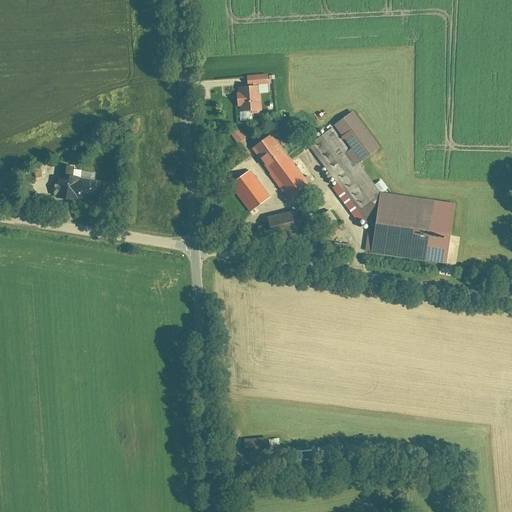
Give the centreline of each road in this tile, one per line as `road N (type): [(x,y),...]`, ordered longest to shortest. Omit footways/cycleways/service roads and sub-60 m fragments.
road 1 (residential): [(195,246),(511,299)]
road 2 (tertiary): [(216,511),(195,246)]
road 3 (tertiary): [(195,246),(178,0)]
road 4 (residential): [(0,218),(195,246)]
